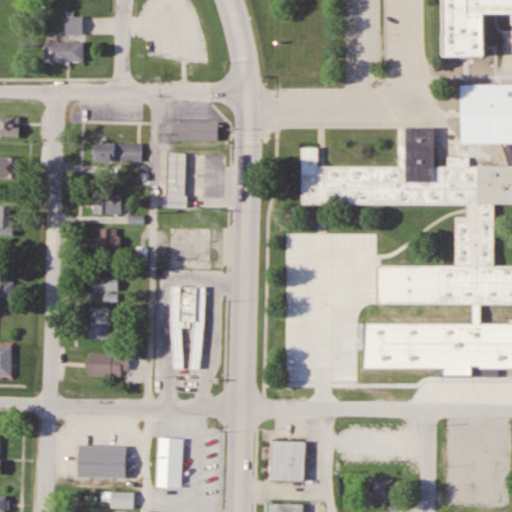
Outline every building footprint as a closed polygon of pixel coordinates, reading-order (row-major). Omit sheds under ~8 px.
[(511,0),(446,0),(448,55),(489,54),(488,12),(511,11),(511,0)] [(84,16),(68,16),(68,32),(84,32),(84,16)] [(45,61),(85,61),(85,41),(45,41),(45,61)] [(470,88),(511,86),(511,150),(472,152),(470,88)] [(0,135),(20,135),(20,115),(0,114),(0,135)] [(219,122),(174,122),(174,139),(219,139),(219,122)] [(143,161),(143,141),(96,141),(96,161),(143,161)] [(187,152),(169,152),(169,208),(187,208),(187,152)] [(0,155),(0,177),(22,177),(22,156),(0,155)] [(122,193),(95,193),(95,213),(122,213),(122,193)] [(0,234),(14,234),(14,205),(0,204),(0,234)] [(131,215),(130,222),(144,224),(145,217),(131,215)] [(171,227),(171,259),(212,259),(212,227),(171,227)] [(121,233),(102,233),(102,255),(121,255),(121,233)] [(0,274),(0,296),(14,296),(14,274),(0,274)] [(119,276),(94,275),(94,293),(103,294),(102,302),(119,302),(119,276)] [(206,286),(174,285),(172,369),(187,369),(187,368),(204,369),(206,286)] [(110,339),(110,307),(91,307),(91,339),(110,339)] [(416,333),(417,353),(461,353),(461,332),(442,332),(442,320),(436,320),(436,333),(416,333)] [(13,344),(0,343),(0,375),(13,376),(13,344)] [(88,376),(130,376),(130,354),(88,354),(88,376)] [(129,441),(107,441),(107,433),(85,433),(85,456),(107,457),(107,451),(129,451),(129,441)] [(399,457),(399,437),(365,437),(365,457),(399,457)] [(162,487),(163,438),(186,439),(184,488),(162,487)] [(487,456),(487,438),(465,438),(465,467),(475,467),(475,474),(493,474),(493,456),(487,456)] [(273,439),(306,440),(304,480),(272,478),(273,439)] [(81,445),(131,446),(130,481),(81,480),(81,445)] [(398,478),(370,478),(369,498),(398,498),(398,478)] [(126,511),(127,510),(134,510),(134,492),(102,492),(102,501),(111,501),(110,511),(126,511)] [(0,511),(10,511),(10,495),(0,495),(0,511)] [(266,511),(267,501),(305,502),(304,511),(266,511)]
